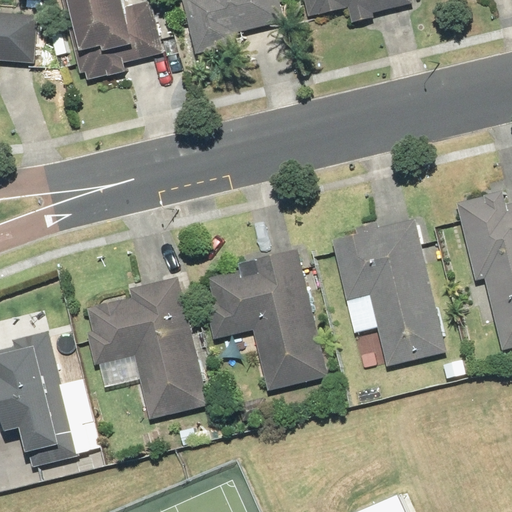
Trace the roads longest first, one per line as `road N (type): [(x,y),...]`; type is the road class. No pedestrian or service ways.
road 1 (residential): [(511,89),(134,180)]
road 2 (residential): [(134,180),(0,239)]
road 3 (residential): [(0,188),(134,180)]
